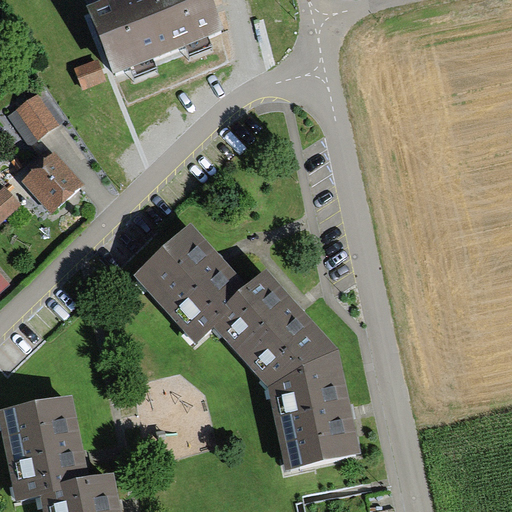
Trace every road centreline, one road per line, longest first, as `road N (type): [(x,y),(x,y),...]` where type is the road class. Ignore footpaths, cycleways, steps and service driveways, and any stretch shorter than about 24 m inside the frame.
road 1 (residential): [(418,511),(325,69)]
road 2 (residential): [(325,69),(244,90),(0,334)]
